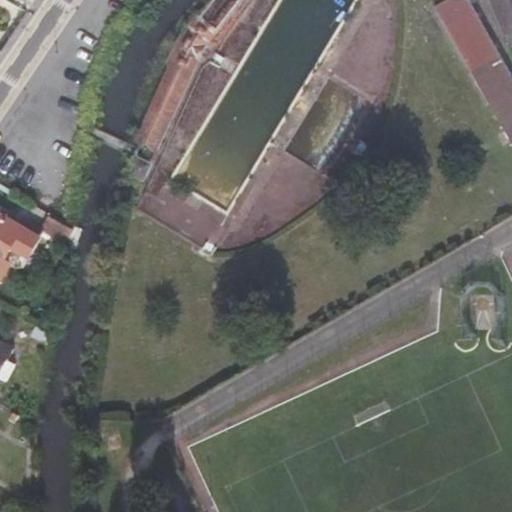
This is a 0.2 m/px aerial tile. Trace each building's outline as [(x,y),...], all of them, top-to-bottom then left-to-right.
[(253,0),(220,0),(188,43),(182,39),(155,92),(161,97),(129,172),(149,179),(193,77),(253,0)] [(447,0),(437,7),(511,141),(511,76),(470,0),(447,0)] [(511,0),(498,0),(511,32),(511,0)] [(146,192),(134,186),(125,202),(136,209),(146,192)] [(27,229),(0,213),(0,281),(2,283),(12,266),(7,263),(17,248),(33,257),(49,234),(60,241),(68,229),(51,218),(44,230),(32,222),(27,229)] [(0,382),(2,380),(8,383),(18,365),(11,360),(16,350),(0,340),(3,335),(0,333),(0,382)]
